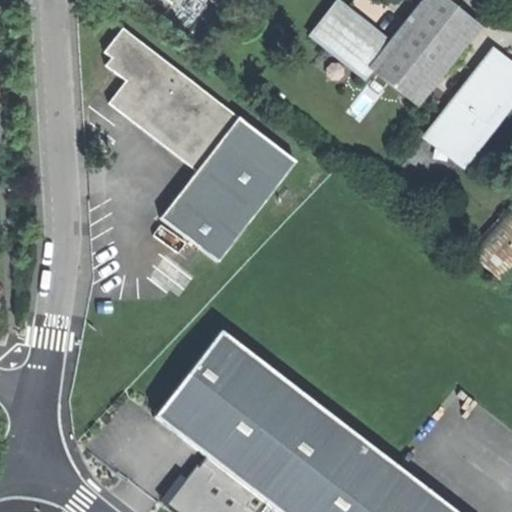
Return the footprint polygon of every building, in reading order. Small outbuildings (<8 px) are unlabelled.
[(386,45),(367,69),(416,107),(479,28),(443,0),(421,0),(405,21),(386,45)] [(478,0),(443,0),(479,28),(492,11),(478,0)] [(362,76),(367,69),(386,45),(337,6),(323,24),(332,31),(321,44),(362,76)] [(312,37),(321,44),(332,31),(323,24),(312,37)] [(187,169),(228,116),(113,28),(95,51),(101,56),(96,65),(116,81),(100,103),(132,127),(187,169)] [(463,170),(511,107),(511,65),(510,64),(492,50),(423,139),(463,170)] [(286,160),(228,116),(187,169),(152,216),(210,259),(286,160)] [(508,288),(511,283),(511,204),(468,250),(508,288)] [(451,511),(219,334),(154,418),(206,458),(198,468),(195,466),(184,480),(164,506),(172,511),(451,511)] [(159,502),(164,506),(184,480),(179,476),(169,489),(159,502)]
